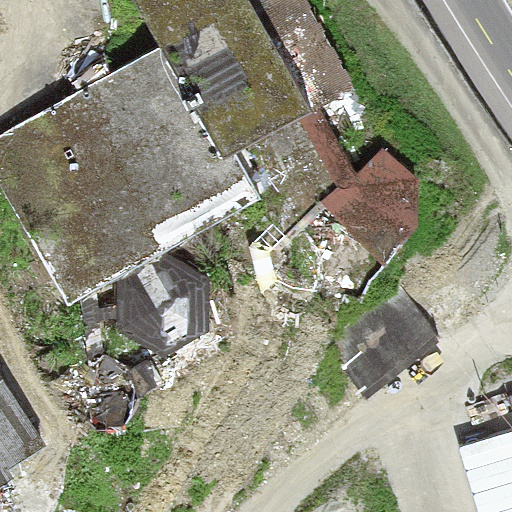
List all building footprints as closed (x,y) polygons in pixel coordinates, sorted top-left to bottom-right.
[(322,108),(313,113),(250,0),(130,0),(159,46),(0,134),(0,180),(68,303),(263,196),(287,240),(370,194),(322,108)] [(359,397),(434,337),(402,295),(326,355),(359,397)] [(202,328),(224,316),(214,299),(195,310),(198,317),(173,332),(183,349),(206,335),(202,328)] [(10,469),(48,444),(0,372),(0,489),(16,479),(10,469)] [(511,511),(511,431),(463,446),(482,511),(511,511)]
